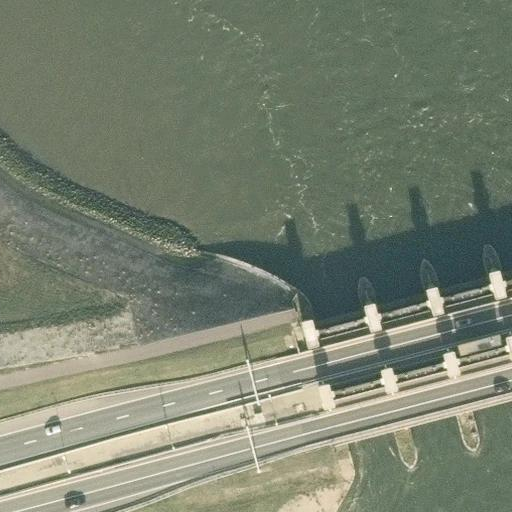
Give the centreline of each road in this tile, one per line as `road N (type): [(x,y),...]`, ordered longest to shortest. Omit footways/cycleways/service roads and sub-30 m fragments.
road 1 (motorway): [(511,316),(0,454)]
road 2 (motorway): [(14,511),(511,378)]
